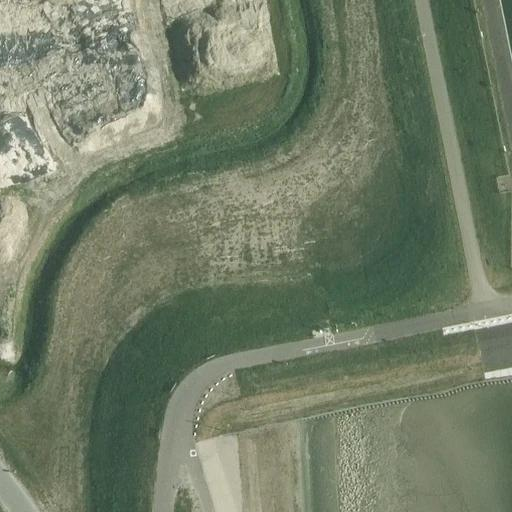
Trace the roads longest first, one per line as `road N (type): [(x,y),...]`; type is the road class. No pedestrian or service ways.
road 1 (unclassified): [(484,311),(424,0)]
road 2 (unclassified): [(210,370),(484,311)]
road 3 (unclassified): [(161,511),(173,404),(188,382),(210,370)]
road 4 (unclassified): [(215,511),(187,416),(210,370)]
